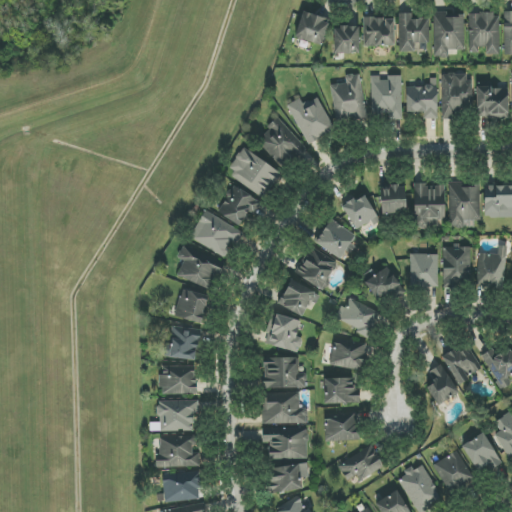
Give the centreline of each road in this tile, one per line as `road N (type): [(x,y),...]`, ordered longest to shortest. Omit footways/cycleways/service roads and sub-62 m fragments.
road 1 (residential): [(255,511),(243,446),(263,301),(334,195),(409,168),(511,168)]
road 2 (residential): [(511,319),(480,313),(430,321),(403,343),(401,419)]
